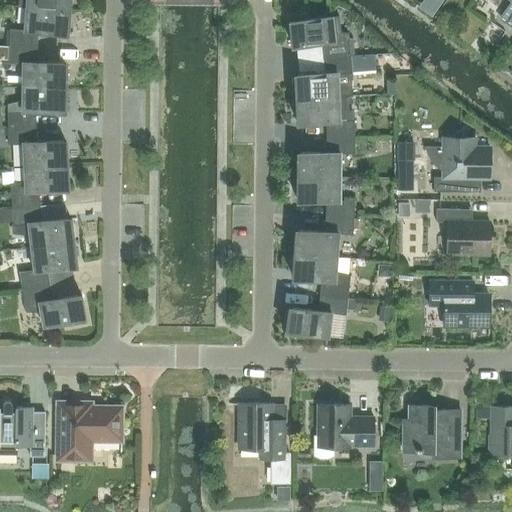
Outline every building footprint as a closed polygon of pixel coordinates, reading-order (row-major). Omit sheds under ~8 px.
[(17,0),(17,7),(27,8),(69,11),(70,0),(17,0)] [(9,29),(8,46),(37,48),(37,33),(63,35),(63,31),(68,31),(69,11),(27,8),(25,31),(9,29)] [(511,8),(502,22),(511,29),(511,8)] [(322,59),(350,56),(348,33),(331,31),(330,17),(307,20),(306,16),(287,18),(290,43),(294,43),(295,47),(320,44),(322,59)] [(36,63),(37,48),(8,46),(8,64),(24,64),(23,87),(66,88),(66,67),(62,67),(62,63),(36,63)] [(352,80),(351,73),(350,56),(322,59),(323,74),(297,75),(297,79),(293,79),(294,100),(348,97),(352,97),(351,80),(352,80)] [(65,109),(66,88),(23,87),(23,101),(7,104),(7,128),(35,127),(35,112),(61,112),(61,109),(65,109)] [(354,137),(354,120),(353,111),(349,111),(348,97),(294,100),(295,121),(300,120),(300,124),(326,123),(326,138),(354,137)] [(25,167),(67,165),(66,144),(62,144),(62,141),(36,142),(35,127),(7,128),(8,145),(24,144),(25,167)] [(439,169),(442,172),(442,178),(433,178),(433,192),(480,193),(480,179),(489,179),(490,147),(475,147),(475,138),(466,138),(459,131),(451,138),(443,138),(443,147),(425,147),(425,148),(426,148),(426,150),(427,152),(428,155),(429,158),(431,161),(433,164),(436,167),(439,169)] [(296,177),(338,178),(338,154),(354,154),(354,137),(326,138),(326,153),(300,153),(300,156),(296,156),(296,177)] [(11,209),(40,206),(38,191),(64,190),(64,186),(68,186),(67,165),(25,167),(26,181),(9,185),(11,209)] [(338,201),(338,178),(296,177),(295,198),(300,198),(300,202),(326,202),(325,217),(353,218),(354,201),(338,201)] [(379,204),(383,186),(363,181),(359,199),(379,204)] [(32,247),(74,242),(71,221),(67,222),(67,218),(41,221),(40,206),(11,209),(13,226),(14,232),(30,233),(32,247)] [(447,222),(446,254),(489,255),(489,222),(459,221),(460,209),(436,209),(435,222),(447,222)] [(352,236),(353,218),(325,217),(324,232),(298,230),(298,234),(294,234),(292,254),(335,258),(336,234),(352,236)] [(21,289),(49,285),(47,270),(72,267),(72,263),(76,263),(74,242),(32,247),(34,270),(19,272),(21,289)] [(334,271),(335,258),(292,254),(291,275),(295,276),(295,279),(321,281),(319,296),(347,299),(349,276),(334,271)] [(488,327),(488,295),(472,294),(472,281),(429,280),(429,306),(443,306),(443,326),(488,327)] [(49,285),(21,289),(25,312),(41,313),(44,327),(67,323),(68,327),(87,323),(82,298),(77,299),(77,295),(51,300),(49,285)] [(345,316),(347,299),(319,296),(317,311),(291,308),(291,311),(287,311),(283,336),(302,339),(303,335),(326,338),(329,314),(345,316)] [(11,412),(11,406),(11,405),(11,404),(10,403),(9,402),(8,402),(7,402),(6,402),(5,402),(3,403),(3,404),(2,405),(2,406),(2,412),(0,411),(0,453),(16,454),(16,446),(29,446),(29,457),(44,457),(44,412),(31,412),(31,408),(15,408),(15,412),(11,412)] [(56,402),(56,461),(91,461),(91,441),(121,442),(122,407),(91,407),(91,403),(56,402)] [(239,404),(238,449),(259,449),(258,459),(271,459),(270,484),(289,484),(289,454),(285,454),(285,421),(271,421),(271,404),(239,404)] [(332,447),(349,448),(349,446),(373,446),(373,417),(357,417),(357,420),(350,420),(350,405),(318,405),(317,437),(314,437),(314,456),(320,458),(326,458),(332,456),(332,447)] [(429,406),(427,406),(408,406),(408,420),(403,420),(403,452),(432,452),(432,457),(459,458),(460,410),(441,410),(441,412),(433,412),(433,410),(432,409),(431,408),(430,407),(429,406)] [(511,406),(491,407),(491,435),(489,436),(489,450),(491,450),(491,454),(511,454),(511,406)]
